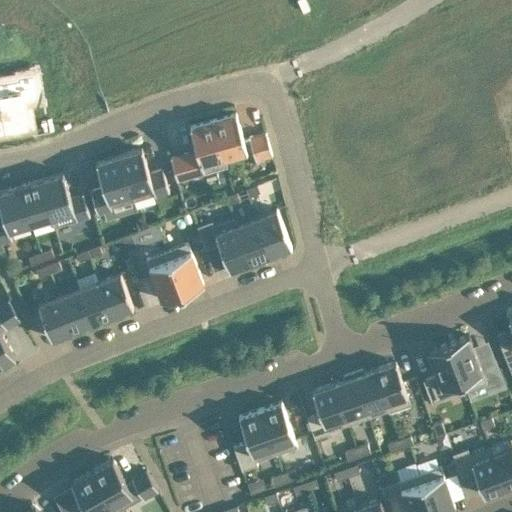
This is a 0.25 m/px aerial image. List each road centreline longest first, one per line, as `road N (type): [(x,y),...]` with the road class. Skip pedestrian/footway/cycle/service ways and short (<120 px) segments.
road 1 (residential): [(341,348),(106,433),(56,459),(0,507)]
road 2 (residential): [(317,268),(75,359),(0,400)]
road 3 (residential): [(271,81),(170,103),(0,162)]
road 4 (residential): [(317,268),(511,194)]
road 5 (residential): [(317,268),(271,81)]
road 6 (residential): [(511,287),(341,348)]
road 7 (residential): [(271,81),(424,0)]
road 8 (unknown): [(455,310),(511,437)]
